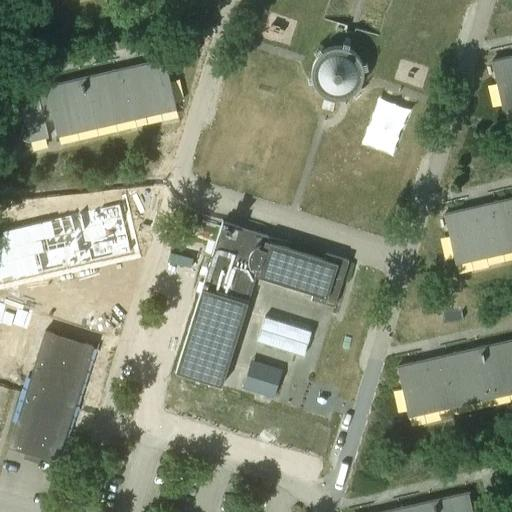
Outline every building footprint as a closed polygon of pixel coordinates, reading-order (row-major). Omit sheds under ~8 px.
[(365,73),(365,71),(365,69),(365,66),(364,64),(364,62),(363,60),(362,58),(360,56),(359,54),(357,52),(356,51),(354,49),(352,48),(350,47),(348,46),(346,45),(344,45),(339,45),(334,45),(332,45),(330,46),(326,48),(324,49),(322,51),(320,52),(319,54),(317,56),(316,58),(315,60),(314,62),(314,64),(313,66),(313,68),(313,71),(313,73),(313,75),(313,77),(314,80),(315,82),(316,84),(317,86),(319,88),(320,89),(322,91),(324,92),(326,94),(330,96),(332,96),(334,97),(336,97),(339,97),(341,97),(343,97),(346,96),(348,96),(352,94),(354,92),(356,91),(357,89),(359,88),(360,86),(362,84),(363,82),(364,80),(364,78),(365,75),(365,73)] [(511,55),(491,60),(503,109),(511,106),(511,55)] [(47,86),(37,81),(34,88),(19,92),(25,118),(19,137),(29,141),(49,137),(45,119),(54,117),(58,135),(177,107),(166,58),(47,86)] [(511,197),(445,213),(456,262),(511,248),(511,197)] [(0,289),(11,287),(11,289),(130,261),(119,212),(0,240),(1,243),(0,243),(0,289)] [(269,235),(225,221),(177,370),(222,384),(257,273),(315,291),(313,297),(335,304),(349,259),(327,252),(325,258),(267,240),(269,235)] [(257,340),(303,355),(311,330),(265,316),(257,340)] [(511,338),(397,365),(409,415),(511,390),(511,338)] [(0,432),(83,414),(72,364),(0,381),(0,432)] [(249,367),(242,387),(273,397),(280,377),(249,367)] [(470,491),(376,511),(490,511),(487,497),(472,500),(470,491)]
